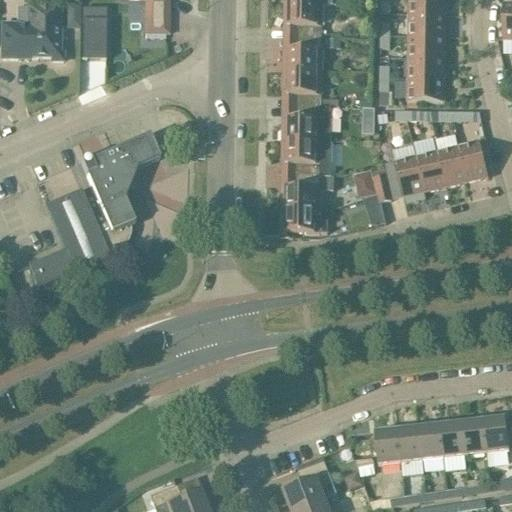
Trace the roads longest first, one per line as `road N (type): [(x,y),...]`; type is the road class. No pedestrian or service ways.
road 1 (tertiary): [(203,357),(511,310)]
road 2 (tertiary): [(511,271),(212,315)]
road 3 (residential): [(511,380),(390,392),(231,456)]
road 4 (residential): [(222,67),(212,315)]
road 5 (residential): [(222,67),(172,79),(0,155)]
road 6 (tertiary): [(212,315),(0,395)]
road 7 (tertiary): [(0,437),(203,357)]
road 8 (residential): [(511,174),(484,63),(479,0)]
road 9 (residential): [(389,230),(511,204)]
